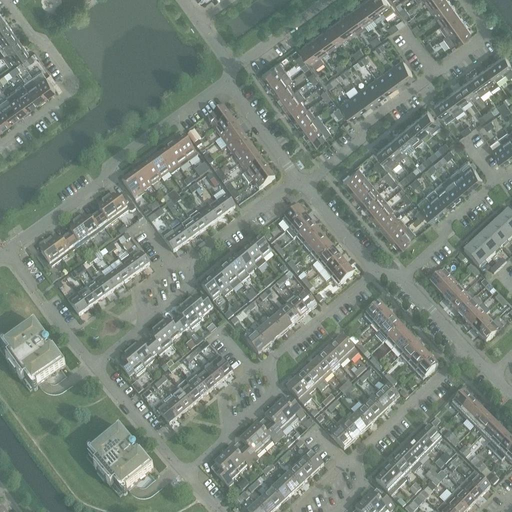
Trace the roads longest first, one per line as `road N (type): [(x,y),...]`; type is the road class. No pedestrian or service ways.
road 1 (residential): [(307,185),(361,144),(368,127),(495,34),(468,0)]
road 2 (residential): [(6,252),(225,82)]
road 3 (residential): [(0,141),(76,85),(5,0)]
road 4 (residential): [(357,454),(470,347)]
road 5 (residential): [(404,279),(448,238),(453,220),(511,173)]
road 6 (residential): [(185,475),(93,365)]
road 7 (residential): [(93,365),(6,252)]
road 8 (residential): [(188,261),(299,175)]
road 9 (residential): [(270,360),(379,272)]
road 10 (residential): [(232,71),(331,0)]
